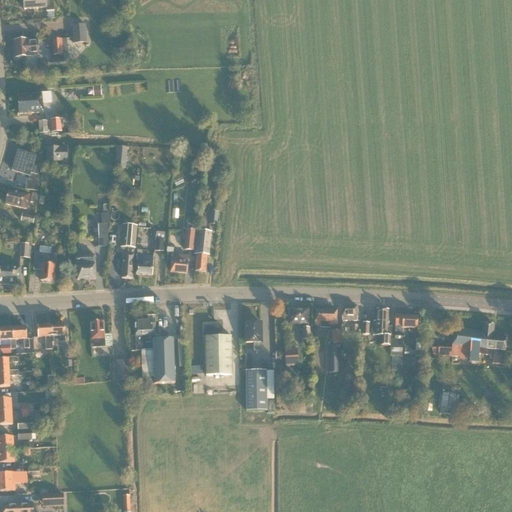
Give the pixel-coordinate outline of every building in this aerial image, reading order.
[(55,12),(53,0),(23,0),(24,10),(46,8),(46,12),(55,12)] [(75,25),(75,44),(89,43),(88,25),(75,25)] [(47,57),(69,55),(67,39),(51,40),(52,47),(46,47),(47,57)] [(16,58),(29,57),(39,56),(38,40),(28,41),(27,40),(14,41),(16,58)] [(93,96),(101,96),(101,87),(93,88),(93,96)] [(44,113),(43,100),(42,94),(18,96),(20,114),(44,113)] [(62,132),(61,119),(50,120),(51,133),(62,132)] [(47,134),(47,121),(38,122),(39,134),(47,134)] [(48,162),(59,162),(67,163),(67,149),(59,148),(48,148),(48,162)] [(115,168),(126,169),(127,148),(116,148),(115,168)] [(30,176),(29,180),(26,180),(25,190),(38,191),(39,175),(37,175),(40,168),(34,166),(36,156),(18,151),(12,171),(30,176)] [(27,210),(30,196),(8,191),(5,205),(27,210)] [(211,213),(210,225),(219,226),(220,214),(211,213)] [(21,222),(33,224),(35,216),(22,214),(21,222)] [(93,226),(94,248),(109,247),(108,215),(99,215),(100,219),(95,219),(96,225),(93,226)] [(197,231),(195,231),(196,223),(187,223),(187,230),(184,250),(195,251),(197,231)] [(134,255),(135,249),(135,239),(136,227),(122,226),(121,238),(121,248),(128,248),(128,254),(124,254),(122,279),(132,279),(134,255)] [(209,256),(211,232),(198,231),(195,254),(197,255),(195,272),(206,273),(207,256),(209,256)] [(156,232),(154,252),(163,253),(164,244),(167,245),(168,233),(156,232)] [(20,244),(19,258),(30,259),(31,247),(30,247),(30,244),(20,244)] [(50,255),(51,249),(40,247),(40,253),(35,253),(34,270),(42,271),(41,281),(54,283),(56,265),(55,265),(56,255),(50,255)] [(152,276),(153,257),(147,256),(148,251),(137,250),(135,275),(152,276)] [(187,274),(188,257),(172,255),(170,272),(187,274)] [(77,280),(96,280),(95,264),(95,256),(74,257),(75,265),(74,265),(75,271),(77,271),(77,280)] [(0,284),(20,286),(21,268),(0,266),(0,284)] [(342,321),(357,321),(357,307),(342,307),(342,321)] [(302,331),(302,340),(302,345),(310,345),(310,340),(310,328),(308,328),(308,325),(308,310),(290,310),(290,325),(299,325),(299,331),(302,331)] [(315,325),(322,325),(322,328),(327,328),(327,325),(337,326),(337,311),(315,310),(315,325)] [(388,321),(388,310),(377,310),(376,322),(373,321),(373,336),(382,336),(381,346),(389,346),(390,335),(391,335),(392,327),(388,327),(388,321)] [(402,353),(403,328),(417,329),(418,318),(402,317),(402,315),(396,315),(395,336),(391,336),(391,353),(402,353)] [(131,351),(146,351),(153,351),(152,336),(155,336),(155,317),(145,318),(145,320),(135,320),(135,337),(130,337),(131,351)] [(90,323),(91,340),(92,348),(113,347),(112,335),(104,335),(103,322),(90,323)] [(254,351),(261,351),(261,323),(245,323),(246,343),(254,343),(254,351)] [(206,376),(232,376),(231,337),(219,337),(219,324),(203,324),(203,337),(205,337),(205,339),(205,344),(206,376)] [(452,357),(460,358),(460,359),(469,360),(469,363),(478,364),(479,355),(490,356),(490,359),(493,359),(492,364),(504,365),(507,338),(493,337),(494,325),(483,324),(483,331),(455,329),(453,349),(452,356),(452,357)] [(65,325),(51,326),(52,337),(53,337),(60,336),(60,343),(65,342),(65,336),(65,325)] [(52,337),(51,326),(38,326),(39,338),(45,337),(46,351),(52,350),(52,343),(54,343),(53,337),(52,337)] [(13,341),(16,340),(24,340),(24,349),(30,349),(29,339),(27,339),(26,328),(12,329),(13,341)] [(0,352),(0,354),(11,354),(11,355),(16,355),(16,350),(16,340),(13,341),(12,329),(0,329),(0,352)] [(341,344),(340,331),(331,331),(331,334),(328,334),(328,344),(331,344),(341,344)] [(154,352),(146,352),(141,353),(142,378),(151,378),(151,385),(175,384),(173,340),(153,340),(154,352)] [(453,349),(432,348),(432,352),(434,356),(452,356),(453,349)] [(299,366),(297,349),(284,350),(286,367),(299,366)] [(338,349),(328,350),(329,372),(339,372),(338,349)] [(0,360),(0,374),(9,374),(9,371),(9,363),(18,363),(18,358),(8,358),(8,360),(0,360)] [(129,360),(116,361),(117,381),(130,381),(129,360)] [(18,371),(9,371),(9,374),(0,374),(0,387),(10,387),(10,382),(22,381),(22,388),(23,388),(33,387),(34,387),(34,376),(36,376),(36,371),(26,372),(18,372),(18,371)] [(247,411),(267,411),(266,371),(246,371),(247,411)] [(454,415),(456,395),(442,393),(439,413),(454,415)] [(0,399),(0,412),(12,412),(11,399),(0,399)] [(0,425),(12,425),(12,412),(0,412),(0,425)] [(36,420),(17,421),(18,430),(36,429),(36,420)] [(36,440),(35,430),(18,431),(18,441),(36,440)] [(0,437),(0,450),(14,450),(13,437),(0,437)] [(14,450),(0,450),(0,463),(14,463),(14,450)] [(15,484),(21,484),(27,484),(26,473),(20,474),(13,474),(13,473),(0,474),(0,485),(0,492),(15,491),(15,484)] [(43,508),(64,507),(64,494),(42,495),(43,508)] [(33,511),(33,502),(12,503),(12,505),(1,506),(1,511),(33,511)]
